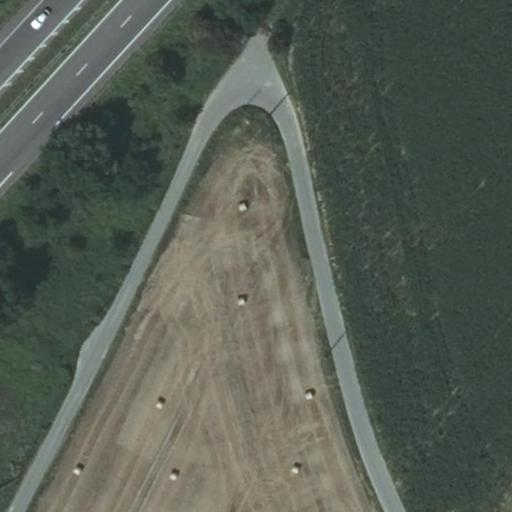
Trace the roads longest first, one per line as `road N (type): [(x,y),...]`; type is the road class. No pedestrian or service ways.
road 1 (unclassified): [(394,511),(355,406),(285,119),(255,84),(231,88),(205,125),(11,511)]
road 2 (motorway): [(0,155),(143,0)]
